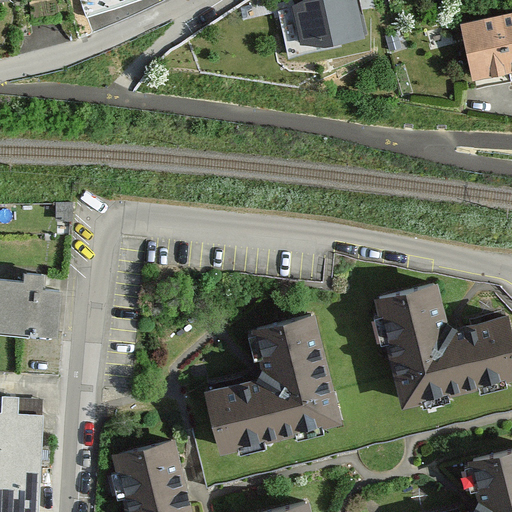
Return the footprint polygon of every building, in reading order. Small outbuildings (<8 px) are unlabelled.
[(297,0),(309,50),(375,36),(367,0),(297,0)] [(511,10),(461,23),(476,82),(490,78),(511,72),(511,10)] [(135,87),(152,63),(132,49),(116,74),(135,87)] [(26,279),(0,278),(0,333),(65,337),(67,291),(44,290),(45,271),(27,270),(26,279)] [(403,402),(511,373),(511,320),(509,306),(454,321),(436,275),(373,291),(403,402)] [(208,394),(221,449),(343,418),(313,306),(255,321),(272,380),(208,394)] [(40,511),(45,412),(0,410),(0,511),(40,511)] [(133,511),(197,511),(179,443),(119,459),(133,511)] [(471,511),(511,511),(511,452),(479,460),(490,508),(471,511)] [(319,511),(316,501),(271,511),(319,511)]
